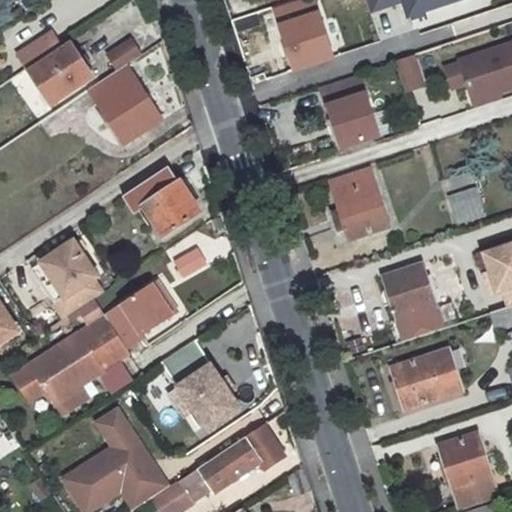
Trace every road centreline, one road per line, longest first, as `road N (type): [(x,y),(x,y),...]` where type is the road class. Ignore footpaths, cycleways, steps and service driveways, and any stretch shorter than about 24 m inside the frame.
road 1 (tertiary): [(350,511),(178,0)]
road 2 (unknown): [(243,195),(511,109)]
